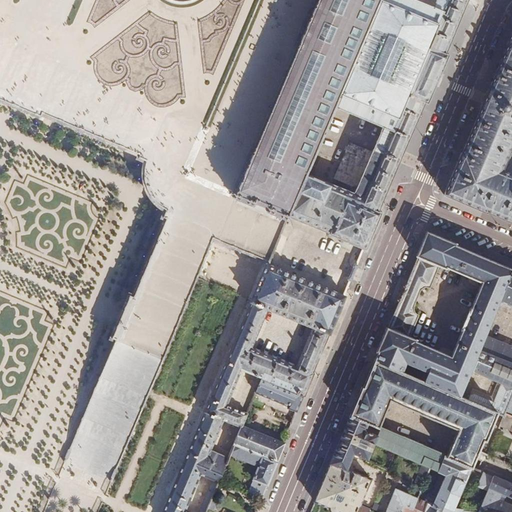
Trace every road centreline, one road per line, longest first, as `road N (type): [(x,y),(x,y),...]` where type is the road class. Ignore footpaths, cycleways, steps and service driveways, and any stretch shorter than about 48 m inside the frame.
road 1 (secondary): [(281,511),(413,199)]
road 2 (secondary): [(497,0),(413,199)]
